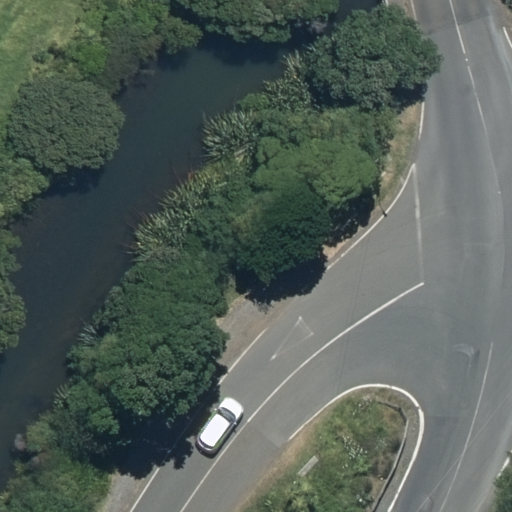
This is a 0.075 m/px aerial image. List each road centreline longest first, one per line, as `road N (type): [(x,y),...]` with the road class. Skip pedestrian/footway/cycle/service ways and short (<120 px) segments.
road 1 (residential): [(181,511),(208,470),(348,321),(437,270),(503,273)]
road 2 (unclassified): [(451,0),(488,151),(503,273)]
road 3 (secondary): [(503,273),(500,352),(483,427),(450,511)]
